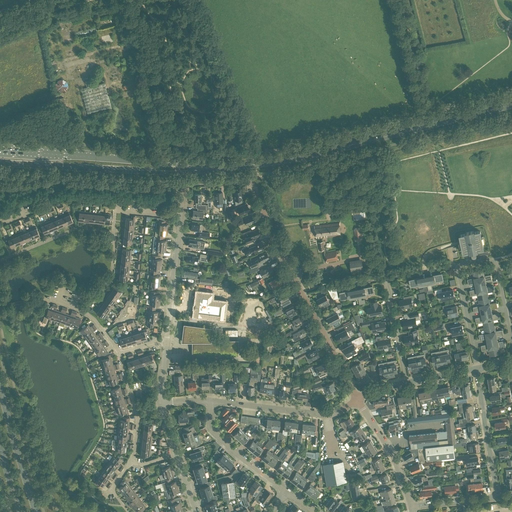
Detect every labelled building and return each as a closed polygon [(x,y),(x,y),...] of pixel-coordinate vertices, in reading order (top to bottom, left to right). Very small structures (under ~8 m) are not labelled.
[(104,37),(106,45),(116,42),(114,35),(104,37)] [(58,80),(56,85),(57,90),(61,92),(66,91),(68,86),(67,82),(63,79),(58,80)] [(105,82),(84,88),(86,94),(91,113),(111,108),(106,89),(105,82)] [(56,100),(46,105),(49,110),(58,108),(62,122),(72,119),(70,113),(68,113),(64,98),(56,100)] [(194,194),(194,201),(196,201),(196,208),(199,208),(206,209),(211,210),(211,206),(208,206),(208,204),(206,205),(201,205),(201,201),(201,194),(197,194),(197,193),(195,193),(195,194),(194,194)] [(222,193),(214,193),(215,203),(216,206),(217,207),(222,207),(223,212),(228,212),(228,205),(226,205),(226,204),(223,204),(222,193)] [(246,204),(237,207),(239,214),(249,211),(249,209),(249,208),(249,207),(249,206),(248,205),(247,205),(246,204)] [(193,210),(192,218),(202,219),(203,212),(205,212),(206,209),(199,208),(199,211),(193,210)] [(69,213),(64,215),(68,225),(73,223),(69,213)] [(64,215),(60,217),(64,227),(68,225),(64,215)] [(124,218),(124,223),(134,224),(135,216),(132,216),(131,219),(124,218)] [(245,223),(239,225),(241,231),(242,230),(249,228),(247,225),(254,222),(251,216),(244,219),(245,223)] [(60,217),(55,219),(59,229),(64,227),(60,217)] [(55,219),(50,221),(54,231),(59,229),(55,219)] [(156,223),(156,228),(157,228),(157,229),(168,230),(168,224),(164,224),(165,221),(158,220),(158,223),(156,223)] [(50,221),(45,223),(49,233),(54,231),(50,221)] [(45,223),(40,225),(45,235),(49,233),(45,223)] [(191,224),(190,227),(191,227),(191,229),(195,230),(195,231),(198,231),(201,231),(202,228),(201,228),(201,225),(199,224),(192,223),(191,224)] [(339,223),(314,226),(316,238),(340,236),(339,223)] [(36,227),(31,229),(35,239),(40,237),(36,227)] [(356,228),(354,230),(355,240),(358,242),(360,241),(362,239),(361,229),(358,227),(356,228)] [(156,228),(155,237),(163,238),(163,235),(167,235),(168,230),(157,229),(157,228),(156,228)] [(31,229),(26,231),(30,241),(35,239),(31,229)] [(247,237),(244,238),(247,243),(253,240),(252,238),(259,235),(258,233),(260,233),(258,229),(257,229),(249,232),(248,233),(247,234),(247,237)] [(26,231),(21,233),(26,243),(30,241),(26,231)] [(461,241),(458,241),(459,247),(462,246),(463,252),(468,251),(470,251),(472,252),(472,254),(473,255),(474,255),(476,255),(477,254),(476,251),(477,250),(483,248),(482,242),(485,242),(484,236),(481,237),(480,231),(474,232),(474,231),(466,233),(466,234),(460,235),(461,241)] [(21,233),(17,235),(21,244),(26,243),(21,233)] [(17,235),(12,237),(16,246),(21,244),(17,235)] [(12,237),(7,239),(11,248),(11,249),(16,246),(12,237)] [(154,237),(153,245),(155,245),(166,246),(167,241),(162,240),(163,238),(155,237),(154,237)] [(189,239),(188,246),(192,246),(192,247),(204,249),(205,241),(189,239)] [(244,247),(243,247),(242,248),(241,248),(241,249),(241,250),(241,251),(242,251),(242,252),(243,252),(244,252),(245,252),(247,255),(251,253),(257,251),(257,250),(264,248),(263,247),(264,246),(262,242),(261,242),(254,244),(253,241),(254,241),(253,240),(247,243),(243,245),(244,247)] [(153,245),(152,253),(155,253),(161,254),(161,251),(165,252),(166,246),(155,245),(153,245)] [(337,251),(323,254),(326,263),(339,260),(337,251)] [(263,265),(262,262),(269,259),(268,258),(269,257),(267,253),(266,253),(266,252),(259,256),(260,259),(258,260),(257,258),(248,262),(251,269),(258,266),(263,265)] [(152,255),(151,264),(162,265),(162,260),(158,259),(158,256),(152,255)] [(187,255),(186,261),(193,263),(193,264),(196,265),(198,257),(194,257),(194,256),(187,255)] [(362,258),(350,260),(352,274),(364,272),(362,258)] [(151,264),(150,272),(156,273),(157,270),(161,270),(162,265),(151,264)] [(270,265),(259,270),(263,278),(273,272),(270,265)] [(183,270),(183,272),(184,273),(184,276),(188,277),(196,279),(197,271),(190,270),(189,270),(185,269),(184,270),(183,270)] [(483,270),(478,271),(481,285),(486,284),(485,281),(492,280),(491,275),(484,276),(483,272),(482,271),(483,270)] [(467,279),(467,280),(468,285),(475,283),(476,286),(481,285),(478,271),(473,272),(474,274),(473,274),(474,278),(467,280),(467,279)] [(147,275),(147,280),(149,280),(160,281),(160,276),(156,276),(156,273),(150,272),(150,275),(147,275)] [(442,273),(433,275),(433,276),(430,276),(429,278),(426,279),(427,285),(428,290),(432,289),(431,285),(435,284),(435,281),(443,280),(442,273)] [(417,278),(409,280),(411,286),(419,284),(419,287),(427,285),(426,279),(425,275),(416,277),(417,278)] [(269,282),(267,283),(270,289),(272,288),(281,284),(278,277),(269,282)] [(149,280),(148,289),(155,289),(155,286),(159,287),(160,281),(149,280)] [(249,285),(247,286),(249,290),(251,289),(260,284),(258,280),(249,285)] [(486,284),(481,285),(483,299),(488,298),(487,296),(488,296),(487,292),(494,291),(493,285),(493,286),(486,287),(486,284)] [(470,290),(469,290),(470,296),(471,296),(471,295),(477,294),(478,298),(479,298),(479,300),(483,299),(481,285),(476,286),(476,289),(470,291),(470,290)] [(113,286),(110,291),(119,297),(122,292),(113,286)] [(364,286),(356,288),(358,298),(366,296),(366,297),(366,294),(374,292),(373,286),(364,288),(364,286)] [(347,291),(340,292),(341,298),(349,297),(350,300),(350,299),(358,298),(356,288),(346,289),(347,291)] [(336,289),(328,290),(333,299),(338,298),(336,289)] [(441,289),(434,290),(435,294),(441,293),(442,299),(446,298),(447,299),(450,299),(450,298),(454,297),(453,290),(442,292),(441,289)] [(110,291),(107,295),(116,301),(119,297),(110,291)] [(150,291),(149,299),(160,300),(161,295),(156,295),(157,292),(150,291)] [(195,309),(194,316),(201,316),(216,318),(223,319),(224,309),(225,302),(218,301),(211,300),(212,293),(201,292),(197,292),(195,304),(194,309),(195,309)] [(281,294),(271,299),(273,302),(278,299),(282,305),(280,306),(282,309),(286,306),(285,304),(291,301),(287,295),(286,295),(284,294),(283,293),(281,294)] [(107,295),(104,299),(113,305),(116,301),(107,295)] [(318,300),(317,300),(319,303),(321,305),(324,304),(325,307),(329,304),(328,301),(329,301),(326,295),(321,297),(320,297),(318,298),(318,299),(317,299),(318,300)] [(400,301),(399,302),(400,307),(401,306),(401,307),(408,306),(408,307),(413,306),(411,300),(413,299),(412,295),(406,297),(407,299),(400,300),(400,301)] [(488,298),(483,299),(486,313),(491,312),(491,309),(497,307),(497,308),(498,308),(496,302),(490,304),(489,300),(488,300),(488,298)] [(104,299),(101,304),(110,309),(113,305),(104,299)] [(146,307),(155,308),(155,305),(160,306),(160,300),(149,299),(149,306),(147,306),(147,307),(146,307)] [(473,307),(474,312),(481,311),(481,314),(486,313),(483,299),(479,300),(479,302),(480,306),(473,307)] [(370,308),(367,309),(369,316),(371,316),(379,314),(379,316),(383,315),(383,313),(381,306),(378,306),(378,304),(377,301),(371,302),(372,308),(370,308)] [(101,304),(98,308),(107,314),(110,309),(101,304)] [(450,304),(443,305),(443,308),(447,308),(448,313),(447,313),(448,318),(453,317),(453,316),(458,314),(456,306),(451,307),(450,304)] [(54,308),(50,319),(55,321),(58,311),(56,310),(57,305),(55,305),(54,308)] [(43,314),(41,322),(45,323),(47,318),(50,319),(54,308),(51,307),(52,306),(51,306),(50,308),(48,308),(48,309),(46,315),(43,314)] [(293,306),(285,310),(288,316),(296,312),(293,306)] [(146,307),(146,309),(148,309),(148,316),(158,317),(159,312),(155,311),(155,308),(146,307)] [(98,308),(95,312),(104,318),(107,314),(98,308)] [(328,319),(327,319),(328,322),(329,322),(330,324),(341,319),(338,313),(340,311),(339,309),(332,312),(333,315),(327,318),(328,319)] [(58,311),(55,321),(60,323),(63,313),(58,311)] [(73,316),(69,326),(72,327),(74,328),(77,329),(78,325),(80,320),(81,319),(75,317),(77,312),(74,311),(73,314),(73,316)] [(407,319),(403,320),(404,328),(416,325),(415,318),(419,317),(418,311),(403,314),(404,318),(407,317),(407,319)] [(491,312),(486,313),(489,327),(494,326),(493,324),(494,323),(493,320),(499,318),(500,318),(499,313),(498,313),(492,315),(491,312)] [(60,323),(59,325),(64,326),(64,324),(68,314),(63,313),(60,323)] [(475,318),(476,323),(483,322),(484,326),(484,325),(485,327),(489,327),(486,313),(481,314),(482,317),(475,318)] [(68,314),(64,324),(69,326),(73,316),(68,314)] [(148,316),(147,327),(153,327),(154,322),(158,322),(158,317),(148,316)] [(298,317),(288,322),(290,325),(294,323),(295,326),(301,323),(298,317)] [(342,331),(335,334),(339,341),(350,336),(347,331),(354,328),(351,322),(340,327),(342,331)] [(381,322),(372,324),(374,332),(377,331),(378,332),(383,331),(382,330),(386,329),(385,325),(386,325),(385,322),(381,323),(381,322)] [(88,325),(80,331),(83,335),(91,329),(88,325)] [(210,340),(212,328),(184,325),(182,341),(193,341),(193,348),(193,355),(237,355),(237,340),(218,340),(210,340)] [(454,325),(448,326),(448,331),(451,330),(452,335),(464,332),(462,325),(455,326),(454,325)] [(494,326),(489,327),(492,340),(497,339),(496,336),(503,335),(502,330),(495,331),(494,328),(494,326)] [(479,335),(478,335),(479,340),(480,340),(486,338),(487,341),(492,340),(489,327),(485,327),(485,330),(485,334),(479,335)] [(148,328),(139,331),(142,341),(147,340),(145,335),(149,334),(148,328)] [(297,329),(288,333),(291,337),(292,336),(294,340),(307,334),(304,328),(298,331),(297,329)] [(91,329),(83,335),(86,339),(94,333),(91,329)] [(409,335),(403,336),(405,345),(419,342),(417,335),(418,335),(417,329),(408,331),(409,335)] [(139,331),(134,333),(137,343),(142,341),(139,331)] [(94,333),(86,339),(89,344),(101,334),(100,332),(96,335),(94,333)] [(134,333),(129,334),(132,344),(137,343),(134,333)] [(101,334),(89,344),(92,348),(100,341),(99,339),(103,336),(101,334)] [(129,334),(124,336),(127,346),(132,344),(129,334)] [(386,335),(376,337),(377,341),(379,349),(384,348),(384,349),(385,351),(388,350),(388,348),(387,347),(391,346),(390,338),(387,339),(386,335)] [(124,336),(119,338),(122,348),(127,346),(124,336)] [(346,347),(343,349),(348,358),(353,355),(353,353),(357,352),(355,348),(356,347),(355,346),(364,341),(361,336),(351,341),(353,343),(349,345),(346,347)] [(309,338),(300,343),(303,347),(302,348),(304,351),(310,348),(309,346),(313,344),(309,338)] [(497,339),(492,340),(495,354),(500,353),(499,353),(499,351),(499,347),(505,346),(504,341),(498,342),(497,339)] [(481,346),(482,351),(489,349),(489,353),(490,353),(490,355),(495,354),(492,340),(487,341),(488,344),(481,346)] [(100,341),(92,348),(95,352),(107,342),(106,341),(102,343),(100,341)] [(298,341),(287,347),(289,351),(295,348),(294,346),(300,344),(298,341)] [(107,342),(95,352),(98,356),(102,353),(103,356),(109,353),(105,347),(109,345),(107,342)] [(462,344),(459,345),(461,352),(462,359),(464,359),(465,360),(469,359),(468,358),(470,358),(469,355),(470,355),(469,351),(467,351),(466,348),(463,349),(462,344)] [(297,350),(292,352),(294,357),(304,352),(304,351),(302,348),(297,351),(297,350)] [(315,349),(306,354),(306,355),(307,357),(309,356),(310,359),(318,355),(315,349)] [(448,350),(440,351),(442,365),(447,364),(447,362),(450,361),(448,350)] [(440,351),(432,353),(434,364),(437,363),(438,366),(442,365),(440,351)] [(153,352),(146,354),(149,364),(154,363),(152,356),(154,355),(153,352)] [(304,352),(294,357),(296,360),(306,355),(304,352)] [(368,352),(359,357),(362,362),(370,357),(368,352)] [(146,354),(141,356),(144,366),(149,364),(146,354)] [(424,354),(416,356),(419,370),(424,369),(423,366),(427,366),(424,354)] [(107,358),(100,360),(102,365),(112,362),(110,355),(106,356),(107,358)] [(416,356),(408,357),(410,369),(414,368),(414,371),(419,370),(416,356)] [(136,357),(131,359),(134,369),(139,367),(136,357)] [(131,359),(126,360),(129,370),(134,369),(131,359)] [(395,360),(387,362),(390,376),(395,375),(394,373),(397,372),(395,360)] [(112,362),(102,365),(104,370),(114,367),(112,362)] [(360,362),(352,366),(358,378),(361,376),(363,382),(370,379),(367,373),(366,373),(365,370),(366,370),(363,365),(362,365),(360,362)] [(387,362),(379,364),(381,375),(384,374),(385,377),(390,376),(387,362)] [(312,367),(310,368),(314,376),(318,374),(320,377),(314,380),(316,383),(321,381),(320,377),(328,374),(326,370),(327,370),(324,363),(313,368),(312,367)] [(311,364),(302,368),(304,372),(308,370),(308,369),(312,367),(311,364)] [(114,367),(104,370),(105,375),(115,372),(114,367)] [(247,386),(247,394),(253,394),(253,390),(254,389),(254,387),(253,387),(254,382),(257,382),(257,374),(257,367),(250,367),(250,384),(249,384),(248,386),(247,386)] [(115,372),(105,375),(107,380),(117,377),(115,372)] [(182,375),(174,376),(175,391),(183,390),(182,375)] [(209,378),(201,379),(201,388),(209,388),(209,381),(212,381),(211,375),(208,375),(209,378)] [(107,380),(105,381),(106,386),(108,385),(118,382),(117,377),(107,380)] [(217,379),(213,379),(213,383),(214,383),(215,389),(215,390),(222,390),(222,389),(223,389),(222,382),(218,382),(218,380),(217,379)] [(260,381),(259,392),(266,393),(267,382),(267,379),(261,379),(261,381),(260,381)] [(267,382),(266,393),(269,393),(269,394),(272,395),(272,393),(273,393),(274,384),(271,383),(271,379),(270,379),(267,379),(267,382)] [(496,383),(488,384),(489,390),(496,389),(495,386),(501,385),(500,380),(497,381),(497,383),(496,383)] [(462,385),(459,385),(460,391),(469,390),(468,384),(466,384),(466,381),(461,382),(462,385)] [(325,385),(323,386),(324,389),(326,394),(332,392),(331,390),(334,389),(332,382),(325,385)] [(235,383),(228,383),(228,392),(232,392),(232,390),(236,390),(235,383)] [(120,386),(110,390),(112,395),(122,392),(120,386)] [(277,390),(276,393),(279,393),(278,397),(285,398),(286,391),(282,390),(283,386),(280,386),(279,390),(277,390)] [(448,386),(442,387),(444,397),(450,396),(448,386)] [(292,390),(291,395),(297,396),(297,399),(307,400),(307,394),(298,392),(298,389),(297,389),(292,390)] [(436,389),(430,390),(432,400),(436,399),(437,402),(437,404),(439,404),(439,401),(436,389)] [(424,391),(419,392),(421,404),(427,402),(424,391)] [(490,397),(489,397),(489,400),(491,400),(491,401),(501,400),(500,391),(495,392),(496,395),(490,395),(490,397)] [(122,392),(112,395),(113,400),(123,396),(122,392)] [(411,394),(404,396),(407,407),(410,407),(409,406),(412,405),(413,406),(416,406),(415,398),(411,399),(411,394)] [(123,396),(113,400),(115,405),(125,401),(123,396)] [(382,398),(373,399),(374,406),(388,404),(388,398),(385,398),(384,396),(382,396),(382,398)] [(404,396),(398,397),(400,407),(404,407),(404,408),(407,407),(404,396)] [(125,401),(115,405),(116,410),(126,406),(125,401)] [(467,402),(461,403),(462,408),(463,413),(463,412),(473,411),(475,410),(474,406),(472,407),(472,404),(468,405),(467,402)] [(387,409),(381,410),(383,418),(393,416),(393,412),(396,411),(394,404),(386,406),(387,409)] [(126,406),(116,410),(118,415),(125,412),(126,415),(129,414),(126,406)] [(503,406),(492,407),(493,414),(500,413),(500,412),(501,412),(501,409),(504,409),(503,406)] [(177,415),(177,418),(178,418),(178,421),(179,421),(179,424),(185,424),(185,421),(188,421),(188,417),(192,416),(192,410),(185,411),(185,414),(178,414),(178,415),(177,415)] [(464,418),(462,419),(463,422),(466,422),(471,421),(470,417),(474,417),(476,416),(475,413),(473,413),(473,411),(463,412),(464,418)] [(229,416),(227,414),(222,420),(226,424),(227,425),(233,419),(232,419),(234,417),(234,414),(231,414),(229,416)] [(344,429),(339,432),(340,435),(346,432),(344,429),(354,423),(349,416),(340,423),(344,429)] [(119,420),(118,425),(129,426),(133,427),(134,424),(129,424),(129,418),(123,417),(123,420),(119,420)] [(265,419),(264,427),(266,427),(270,428),(269,430),(272,430),(272,428),(273,419),(271,419),(271,418),(267,418),(267,419),(267,420),(265,419)] [(502,421),(495,423),(496,429),(505,427),(504,421),(507,421),(506,418),(501,419),(502,421)] [(143,424),(142,429),(153,430),(153,425),(155,425),(156,420),(150,419),(150,425),(143,424)] [(235,422),(233,419),(227,425),(226,424),(224,426),(230,431),(236,424),(238,425),(239,424),(239,421),(236,421),(235,422)] [(441,432),(409,435),(410,442),(437,439),(448,438),(448,444),(456,443),(455,440),(453,419),(446,419),(447,431),(441,432)] [(291,422),(289,435),(292,435),(292,433),(296,433),(296,431),(297,423),(291,422)] [(390,427),(389,427),(390,431),(398,430),(401,429),(400,422),(397,423),(389,424),(390,427)] [(309,424),(307,436),(307,437),(310,437),(311,433),(314,433),(315,425),(309,424)] [(184,432),(182,433),(184,439),(193,436),(191,430),(194,429),(193,426),(193,425),(183,428),(184,432)] [(352,430),(349,432),(353,437),(356,435),(363,431),(359,425),(352,430)] [(239,428),(233,435),(238,439),(244,433),(239,428)] [(244,433),(238,439),(243,444),(250,436),(247,433),(248,432),(246,430),(244,433)] [(467,438),(460,439),(461,443),(467,442),(466,441),(472,440),(471,437),(477,436),(479,436),(478,433),(477,433),(476,430),(466,432),(467,438)] [(363,431),(356,435),(359,441),(366,436),(363,431)] [(193,436),(184,439),(187,445),(191,444),(192,447),(199,444),(199,443),(201,443),(199,437),(198,434),(193,436)] [(269,439),(264,446),(266,448),(272,440),(269,439)] [(252,441),(247,448),(252,451),(259,442),(258,440),(256,443),(252,441)] [(272,440),(266,448),(268,449),(273,444),(274,445),(276,442),(272,440)] [(362,446),(361,446),(363,449),(361,451),(362,452),(373,446),(371,444),(372,444),(372,443),(371,441),(370,440),(369,441),(369,440),(362,445),(362,446)] [(410,451),(403,455),(407,461),(419,454),(419,460),(420,460),(427,460),(455,457),(453,444),(441,446),(440,441),(417,443),(418,448),(409,449),(410,451)] [(259,442),(252,451),(257,455),(262,449),(260,447),(262,444),(259,442)] [(467,442),(461,443),(461,446),(465,445),(465,448),(469,447),(469,452),(479,450),(478,442),(472,443),(472,444),(471,444),(467,444),(467,442)] [(359,444),(350,450),(352,452),(358,448),(357,445),(359,444)] [(201,450),(204,449),(203,445),(195,448),(196,451),(189,453),(191,460),(198,458),(199,460),(203,459),(201,450)] [(373,446),(362,452),(360,454),(361,455),(362,456),(363,456),(365,455),(366,456),(367,456),(368,456),(369,456),(376,451),(377,450),(375,448),(374,447),(374,448),(373,446)] [(508,449),(499,451),(500,458),(509,456),(508,449)] [(267,450),(261,458),(266,462),(273,453),(272,452),(271,453),(267,450)] [(284,453),(279,460),(282,462),(287,455),(287,454),(288,453),(286,451),(284,453)] [(273,453),(266,462),(271,466),(276,459),(274,458),(276,455),(274,453),(273,453)] [(219,455),(216,458),(218,459),(217,461),(222,465),(229,458),(225,455),(223,454),(221,456),(219,455)] [(459,456),(455,456),(455,457),(455,459),(455,460),(456,461),(459,460),(466,459),(467,465),(479,463),(477,456),(469,457),(469,454),(459,456)] [(112,456),(109,460),(122,469),(123,467),(119,464),(123,459),(117,456),(116,458),(112,456)] [(373,463),(369,465),(370,468),(382,463),(380,457),(372,460),(373,463)] [(222,465),(221,466),(226,471),(233,463),(232,462),(232,461),(229,458),(222,465)] [(302,459),(299,463),(295,469),(297,471),(305,461),(302,459)] [(109,460),(106,464),(115,470),(116,468),(120,471),(122,469),(109,460)] [(320,464),(320,467),(321,472),(324,472),(326,485),(346,481),(350,481),(362,477),(359,471),(355,472),(349,473),(349,472),(344,473),(342,460),(322,464),(320,464)] [(418,464),(410,467),(412,473),(421,470),(421,469),(423,468),(424,468),(424,466),(432,464),(436,465),(436,466),(442,466),(441,461),(432,462),(432,461),(425,462),(425,460),(420,460),(420,461),(418,461),(418,464)] [(281,462),(275,469),(281,473),(286,466),(281,462)] [(204,472),(201,463),(195,465),(196,468),(193,469),(194,471),(193,471),(194,475),(204,472)] [(286,466),(281,473),(286,477),(291,470),(292,467),(293,466),(288,463),(286,466)] [(370,468),(369,468),(370,472),(375,470),(376,472),(384,469),(382,463),(370,468)] [(106,464),(103,468),(112,475),(113,476),(116,478),(117,475),(113,473),(115,470),(106,464)] [(165,464),(159,466),(162,474),(172,471),(170,466),(166,467),(165,464)] [(471,471),(466,472),(467,479),(470,478),(471,483),(468,483),(469,491),(475,490),(473,470),(472,467),(470,468),(471,471)] [(103,468),(100,473),(109,479),(110,477),(114,480),(116,478),(113,476),(112,475),(103,468)] [(477,469),(473,470),(475,490),(483,489),(482,482),(481,478),(476,479),(476,474),(477,474),(477,469)] [(172,471),(162,474),(159,475),(160,480),(164,479),(165,482),(171,480),(170,477),(174,476),(172,471)] [(207,482),(204,472),(194,475),(196,480),(197,480),(197,482),(200,481),(201,484),(207,482)] [(296,472),(290,480),(295,484),(300,477),(301,475),(296,472)] [(100,473),(97,477),(110,486),(111,484),(107,481),(109,479),(100,473)] [(248,476),(248,475),(245,473),(245,474),(244,473),(239,478),(238,478),(235,483),(240,486),(241,484),(243,485),(244,485),(247,482),(246,481),(249,477),(248,476)] [(379,475),(370,478),(371,482),(376,480),(376,481),(380,479),(382,482),(388,480),(389,479),(390,478),(389,477),(388,476),(387,476),(386,474),(379,476),(379,475)] [(302,475),(301,475),(300,477),(295,484),(300,488),(307,479),(303,476),(303,475),(302,475)] [(424,476),(421,477),(421,476),(414,479),(416,485),(423,482),(425,487),(435,485),(432,478),(428,480),(427,477),(424,478),(424,476)] [(97,477),(93,483),(97,485),(98,484),(103,487),(104,485),(108,488),(110,486),(97,477)] [(119,486),(118,487),(119,488),(122,492),(130,486),(125,480),(124,479),(121,481),(122,482),(119,483),(120,484),(119,485),(120,485),(119,486)] [(165,482),(162,483),(164,491),(177,487),(175,482),(171,483),(171,480),(165,482)] [(357,480),(349,482),(352,500),(360,498),(357,480)] [(200,490),(199,490),(200,494),(212,490),(210,485),(211,484),(210,481),(205,483),(206,486),(199,488),(200,490)] [(226,482),(220,482),(222,499),(229,499),(235,498),(233,481),(226,482)] [(261,486),(255,481),(250,488),(251,488),(249,491),(255,495),(257,492),(258,493),(254,498),(255,499),(261,491),(259,490),(261,486)] [(455,485),(445,486),(445,493),(456,492),(456,490),(459,489),(458,482),(455,483),(455,485)] [(309,484),(304,491),(309,494),(314,488),(309,484)] [(421,487),(420,491),(420,492),(420,497),(432,496),(431,492),(432,492),(431,491),(437,490),(436,486),(435,486),(435,485),(425,487),(423,487),(421,487)] [(130,486),(122,492),(125,496),(133,490),(130,486)] [(177,487),(164,491),(167,499),(176,496),(175,493),(179,492),(177,487)] [(314,488),(309,494),(315,498),(320,492),(314,488)] [(391,488),(380,492),(381,495),(384,495),(385,497),(393,495),(391,488)] [(133,490),(125,496),(128,500),(136,494),(133,490)] [(212,490),(200,494),(201,498),(202,498),(203,499),(210,497),(211,501),(217,499),(216,495),(213,496),(212,490)] [(266,490),(263,493),(261,491),(255,499),(258,501),(257,501),(260,503),(261,501),(265,504),(272,494),(266,490)] [(246,492),(246,496),(246,498),(243,499),(245,507),(249,505),(247,501),(251,500),(250,493),(249,492),(246,492)] [(136,494),(128,500),(130,503),(128,504),(130,506),(139,498),(136,494)] [(385,500),(382,501),(384,505),(395,501),(393,495),(385,497),(385,500)] [(331,497),(326,504),(328,506),(327,506),(328,507),(328,508),(331,510),(331,509),(332,510),(336,505),(338,507),(342,501),(340,499),(338,502),(333,498),(333,499),(331,497)] [(139,498),(130,506),(131,507),(132,506),(134,509),(142,502),(139,498)] [(174,499),(168,500),(171,510),(181,507),(181,506),(182,505),(181,502),(176,503),(174,499)] [(210,501),(211,503),(205,506),(207,511),(206,511),(207,511),(216,508),(215,504),(217,504),(216,499),(210,501)] [(142,502),(134,509),(136,511),(140,511),(146,507),(142,502)]
